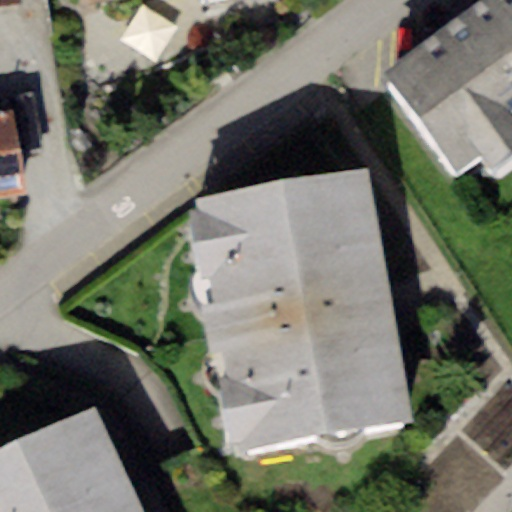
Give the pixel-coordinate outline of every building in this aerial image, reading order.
[(13,0),(0,0),(0,13),(15,10),(13,0)] [(65,0),(69,21),(213,0),(65,0)] [(511,3),(383,95),(454,194),(511,153),(511,3)] [(11,159),(41,154),(32,99),(2,104),(11,159)] [(3,132),(0,132),(0,212),(14,211),(3,132)] [(366,172),(193,201),(234,448),(408,419),(366,172)] [(152,511),(104,404),(0,450),(0,511),(152,511)]
